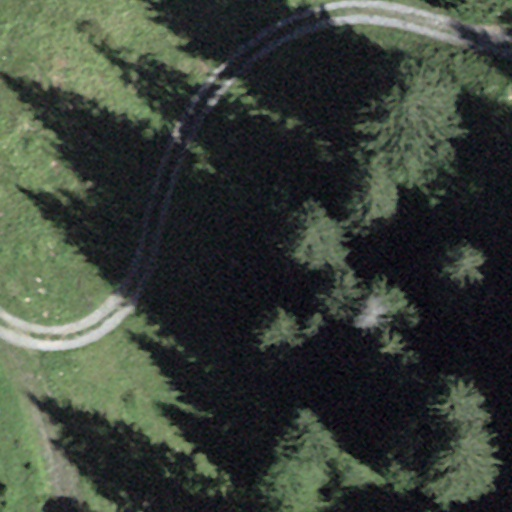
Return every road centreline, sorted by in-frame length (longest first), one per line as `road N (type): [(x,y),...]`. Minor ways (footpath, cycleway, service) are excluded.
road 1 (track): [(0,321),(70,339),(124,309),(184,118),(234,61),(321,13),(511,52)]
road 2 (track): [(21,328),(47,408),(64,511)]
